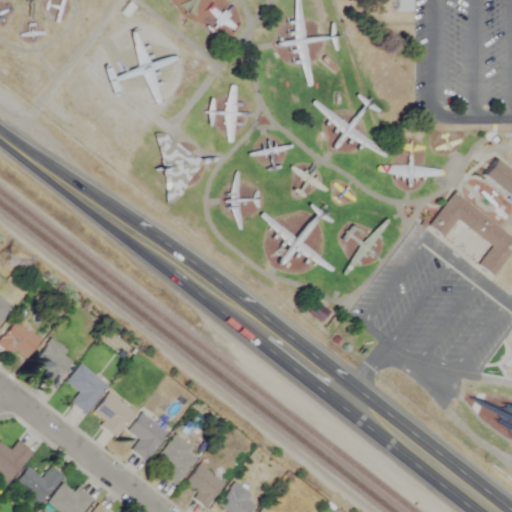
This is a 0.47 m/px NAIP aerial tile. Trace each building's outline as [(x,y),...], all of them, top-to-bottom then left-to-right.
[(391,0),(409,0),(409,11),(391,11),(391,0)] [(208,30),(209,29),(214,33),(216,32),(212,27),(215,23),(217,24),(218,23),(219,21),(230,27),(229,29),(228,29),(229,30),(230,28),(232,25),(233,25),(233,24),(234,23),(235,22),(235,21),(234,21),(233,22),(233,23),(232,23),(228,19),(230,17),(228,19),(226,17),(224,15),(226,13),(226,12),(225,11),(225,9),(227,7),(228,5),(228,4),(227,4),(225,6),(223,8),(222,9),(221,8),(220,8),(220,9),(218,11),(216,10),(216,9),(213,8),(215,5),(213,8),(209,5),(209,3),(210,2),(210,1),(209,2),(208,3),(207,4),(206,5),(204,8),(202,9),(203,10),(204,10),(206,8),(213,16),(212,20),(213,21),(210,25),(204,23),(203,24),(208,29),(208,30)] [(177,58),(173,62),(167,65),(159,68),(151,71),(151,74),(156,72),(157,73),(158,73),(159,74),(158,74),(157,76),(152,78),(153,84),(158,82),(159,83),(160,83),(161,84),(160,85),(159,86),(154,88),(158,103),(158,104),(161,104),(162,104),(160,106),(156,107),(150,108),(154,106),(153,104),(151,102),(150,100),(140,76),(139,75),(137,75),(127,78),(114,81),(116,93),(113,93),(111,94),(113,94),(116,93),(114,96),(111,95),(106,81),(110,81),(114,79),(110,79),(106,81),(102,68),(104,65),(107,65),(107,66),(105,66),(102,68),(105,67),(107,66),(113,77),(125,72),(135,68),(136,67),(136,65),(131,40),(130,38),(130,35),(131,33),(126,34),(131,31),(135,29),(138,30),(137,31),(134,32),(135,33),(141,48),(146,46),(148,47),(149,47),(149,48),(148,48),(148,50),(143,51),(145,57),(151,56),(152,56),(153,56),(153,57),(152,58),(152,59),(147,61),(148,64),(156,61),(165,59),(172,58),(177,58)] [(218,161),(216,162),(215,162),(211,164),(202,166),(200,167),(199,168),(195,173),(195,174),(189,180),(181,195),(174,202),(173,203),(172,204),(171,204),(170,204),(169,205),(166,205),(165,184),(165,178),(164,178),(163,177),(164,176),(164,175),(163,175),(163,174),(164,174),(164,172),(162,172),(160,172),(159,172),(155,172),(155,171),(159,169),(160,169),(161,168),(162,168),(163,168),(163,166),(162,166),(161,166),(161,165),(163,164),(162,164),(161,164),(161,163),(161,162),(162,162),(162,161),(161,156),(155,136),(158,135),(159,135),(160,135),(161,135),(162,136),(164,136),(172,140),(185,152),(192,156),(192,157),(198,161),(199,161),(201,161),(210,160),(215,161),(218,161)] [(511,175),(492,160),(480,176),(511,200),(511,175)] [(511,242),(451,194),(425,226),(440,238),(455,220),(489,247),(475,264),(490,276),(511,248),(511,242)] [(0,321),(10,308),(0,300),(0,321)] [(0,335),(0,349),(7,355),(12,349),(23,358),(38,341),(13,320),(0,335)] [(37,379),(51,389),(73,358),(47,340),(31,362),(43,371),(37,379)] [(76,393),(68,403),(83,415),(105,385),(77,364),(63,383),(76,393)] [(114,438),(132,412),(104,393),(90,413),(102,421),(98,426),(114,438)] [(511,436),(509,436),(502,427),(498,425),(495,422),(494,420),(490,417),(494,419),(496,419),(493,414),(483,409),(476,405),(471,401),(468,399),(466,397),(469,397),(473,397),(479,399),(486,402),(496,407),(502,406),(501,405),(497,403),(502,403),(504,403),(508,404),(511,405),(511,436)] [(136,440),(128,449),(143,461),(164,435),(138,413),(124,430),(136,440)] [(155,457),(168,468),(161,476),(173,486),(197,458),(172,436),(155,457)] [(0,444),(0,475),(7,481),(31,453),(16,441),(7,451),(0,444)] [(38,479),(25,468),(13,482),(38,503),(61,476),(49,466),(38,479)] [(184,487),(194,490),(190,501),(208,507),(219,478),(191,468),(184,487)] [(250,511),(256,504),(231,484),(214,505),(222,511),(250,511)] [(68,492),(65,486),(49,495),(58,511),(79,511),(90,506),(78,486),(68,492)]
